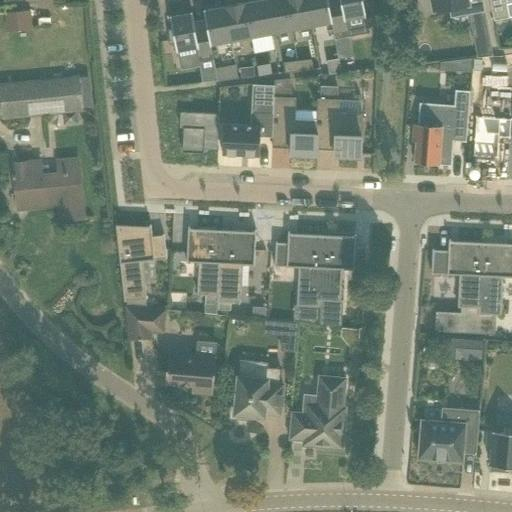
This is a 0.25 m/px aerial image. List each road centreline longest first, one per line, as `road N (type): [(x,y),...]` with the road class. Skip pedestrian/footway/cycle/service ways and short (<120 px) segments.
road 1 (unclassified): [(198,509),(193,456),(177,430),(87,368),(0,280)]
road 2 (residential): [(404,201),(390,501)]
road 3 (residential): [(404,201),(167,192),(149,172)]
road 4 (tertiary): [(390,501),(198,509)]
road 5 (residential): [(131,0),(149,172)]
